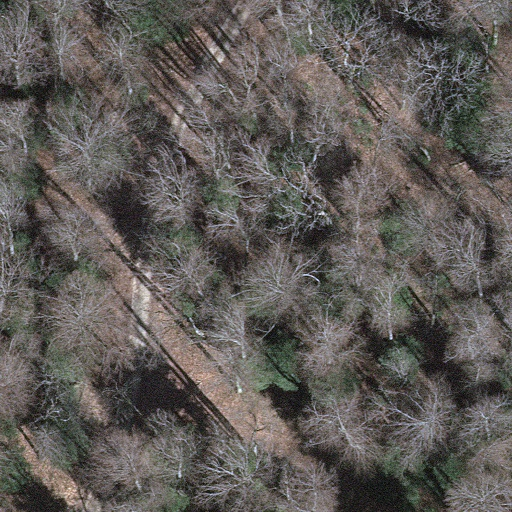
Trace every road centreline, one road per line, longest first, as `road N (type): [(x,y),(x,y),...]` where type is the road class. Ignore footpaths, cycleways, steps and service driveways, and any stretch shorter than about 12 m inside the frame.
road 1 (track): [(73,511),(117,361),(136,241),(238,0)]
road 2 (track): [(117,361),(279,439),(386,511)]
